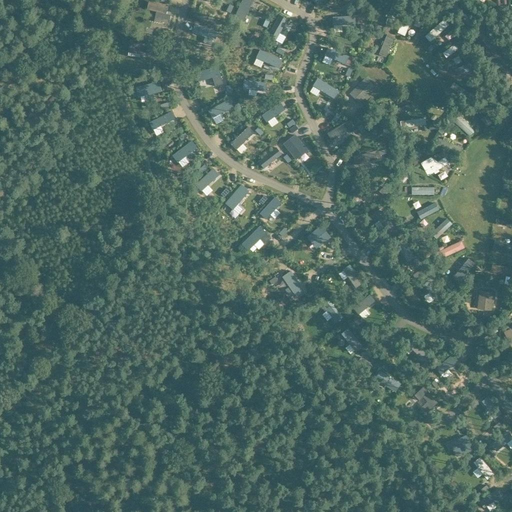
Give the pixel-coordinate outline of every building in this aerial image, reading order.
[(404,37),(411,22),(403,18),(396,33),(404,37)] [(443,20),(424,37),(430,42),(448,25),(443,20)] [(383,64),(394,37),(386,34),(375,61),(383,64)] [(362,102),(377,88),(365,77),(351,92),(362,102)] [(398,114),(414,110),(412,104),(396,109),(398,114)] [(471,137),(478,129),(457,110),(450,118),(471,137)] [(433,113),(429,116),(438,123),(441,119),(433,113)] [(400,121),(401,127),(425,125),(425,119),(400,121)] [(442,139),(439,146),(456,153),(459,146),(442,139)] [(421,163),(428,176),(443,168),(435,155),(421,163)] [(435,194),(436,187),(411,186),(411,194),(435,194)] [(420,220),(440,209),(436,201),(416,212),(420,220)] [(389,215),(380,221),(387,232),(396,226),(389,215)] [(446,217),(430,234),(436,240),(452,223),(446,217)] [(511,226),(511,219),(496,217),(495,224),(511,226)] [(316,250),(330,238),(320,225),(305,237),(316,250)] [(511,244),(511,237),(503,235),(502,243),(511,244)] [(430,247),(436,261),(465,248),(461,239),(451,244),(448,239),(430,247)] [(511,245),(493,240),(491,249),(511,255),(511,245)] [(328,252),(335,246),(331,241),(324,247),(328,252)] [(337,273),(343,281),(348,277),(355,286),(363,281),(350,263),(337,273)] [(293,268),(278,276),(290,298),(305,289),(293,268)] [(429,276),(421,281),(430,293),(438,287),(429,276)] [(448,279),(445,283),(451,290),(455,286),(448,279)] [(477,309),(491,310),(492,301),(494,301),(495,296),(493,296),(493,292),(479,291),(477,309)] [(370,314),(365,309),(375,300),(368,292),(352,307),(363,320),(370,314)] [(409,345),(406,347),(417,362),(428,353),(415,335),(406,341),(409,345)] [(436,368),(445,379),(455,371),(451,367),(461,359),(455,352),(436,368)] [(381,373),(377,381),(390,387),(394,379),(381,373)] [(412,396),(425,411),(436,402),(423,387),(412,396)] [(511,437),(507,431),(490,445),(495,451),(511,437)] [(476,478),(489,469),(481,456),(472,462),(476,468),(472,471),(476,478)] [(503,496),(498,488),(478,501),(486,511),(488,511),(497,506),(494,502),(503,496)]
